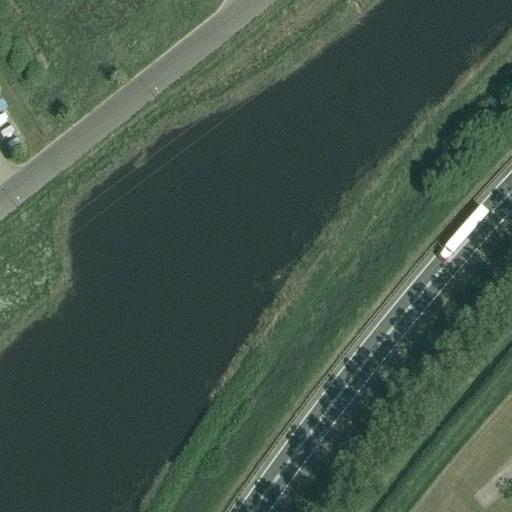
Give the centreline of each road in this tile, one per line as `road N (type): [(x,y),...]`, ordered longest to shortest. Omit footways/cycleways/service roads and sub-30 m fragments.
road 1 (trunk): [(253,511),(353,378),(511,193)]
road 2 (unclassified): [(0,201),(255,0)]
